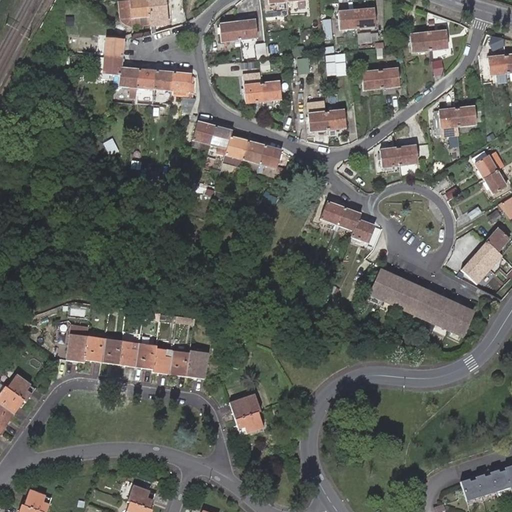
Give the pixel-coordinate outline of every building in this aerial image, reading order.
[(152,17),(150,0),(149,0),(132,2),(135,19),(152,17)] [(166,0),(150,0),(152,17),(168,15),(166,0)] [(374,10),(356,12),(358,30),(375,28),(374,10)] [(358,30),(356,12),(339,13),(341,32),(358,30)] [(331,19),(323,20),(324,42),(333,41),(331,19)] [(254,24),(237,25),(239,42),(256,41),(254,24)] [(239,42),(237,25),(219,27),(221,44),(239,42)] [(372,33),(358,34),(360,46),(373,44),(373,43),(379,42),(378,35),(372,35),(372,33)] [(447,33),(430,36),(433,53),(449,51),(447,33)] [(433,53),(430,36),(412,37),(414,55),(433,53)] [(505,52),(505,38),(491,37),(491,51),(505,52)] [(107,39),(105,55),(123,56),(124,40),(107,39)] [(253,44),(254,60),(265,58),(263,43),(253,44)] [(275,46),(267,47),(267,57),(276,56),(275,46)] [(344,54),(326,56),(328,75),(336,74),(336,76),(346,75),(344,54)] [(123,56),(105,55),(104,73),(122,74),(122,70),(123,56)] [(321,63),(321,57),(301,59),(302,74),(312,73),(311,65),(321,63)] [(509,75),(507,58),(489,60),(491,78),(509,75)] [(443,60),(434,61),(435,76),(444,74),(443,60)] [(138,71),(122,70),(122,74),(121,88),(131,89),(130,99),(136,100),(137,89),(138,71)] [(138,71),(137,89),(154,91),(156,73),(138,71)] [(398,71),(380,73),(382,90),(390,90),(400,89),(399,83),(398,71)] [(156,73),(154,91),(172,93),(174,75),(156,73)] [(382,90),(380,73),(362,75),(364,92),(382,90)] [(174,75),(172,93),(190,94),(191,76),(174,75)] [(263,86),(262,76),(244,77),(244,87),(246,105),(265,103),(263,86)] [(280,84),(263,86),(265,103),(282,101),(280,84)] [(179,110),(189,116),(194,108),(192,99),(185,99),(179,110)] [(363,106),(355,106),(357,119),(364,118),(363,106)] [(472,107),(454,109),(456,126),(474,125),(472,107)] [(456,126),(454,109),(433,112),(435,129),(439,128),(440,134),(457,132),(456,126)] [(326,114),(328,131),(346,130),(344,112),(326,114)] [(310,133),(328,131),(326,114),(308,115),(310,133)] [(194,139),(210,144),(215,127),(199,122),(194,139)] [(215,127),(210,144),(227,149),(230,137),(232,132),(215,127)] [(225,154),(242,160),(247,142),(230,137),(227,149),(225,154)] [(242,160),(258,165),(264,147),(247,142),(242,160)] [(275,169),(280,152),(264,147),(258,165),(275,169)] [(426,147),(419,148),(420,160),(427,160),(426,147)] [(415,148),(397,150),(399,168),(416,166),(415,148)] [(484,148),(471,156),(474,161),(487,153),(484,148)] [(474,161),(484,177),(498,168),(496,166),(502,162),(495,149),(489,153),(488,152),(487,153),(474,161)] [(399,168),(397,150),(388,151),(379,152),(381,169),(399,168)] [(240,167),(242,160),(225,154),(223,162),(240,167)] [(213,166),(221,168),(223,162),(215,160),(213,166)] [(498,168),(484,177),(493,192),(507,184),(498,168)] [(458,192),(456,188),(445,194),(448,199),(458,192)] [(321,212),(336,221),(346,205),(331,196),(321,212)] [(511,196),(511,197),(500,204),(509,214),(511,212),(511,196)] [(351,230),(359,217),(361,214),(346,205),(336,221),(351,230)] [(467,213),(471,219),(483,213),(478,206),(467,213)] [(496,209),(485,216),(488,222),(499,215),(496,209)] [(219,213),(212,211),(210,218),(217,220),(219,213)] [(351,230),(350,232),(366,242),(375,226),(359,217),(351,230)] [(498,227),(486,241),(498,251),(509,237),(498,227)] [(498,251),(486,241),(460,270),(477,285),(504,256),(498,251)] [(471,313),(379,272),(369,295),(460,337),(471,313)] [(28,327),(13,333),(17,337),(17,338),(31,333),(28,327)] [(87,365),(91,342),(71,339),(67,366),(87,369),(87,365)] [(108,344),(91,342),(87,365),(104,368),(108,344)] [(124,347),(108,344),(104,368),(121,370),(124,347)] [(141,349),(124,347),(121,370),(138,372),(141,349)] [(159,352),(141,349),(138,372),(155,375),(159,355),(159,352)] [(174,357),(159,355),(155,375),(155,378),(171,381),(174,357)] [(193,360),(174,357),(171,381),(189,383),(193,360)] [(211,359),(193,357),(193,360),(189,383),(207,385),(211,359)] [(20,382),(9,397),(24,408),(28,411),(39,396),(20,382)] [(6,395),(0,404),(0,411),(15,422),(24,408),(9,397),(6,395)] [(262,418),(265,417),(259,399),(232,408),(239,426),(262,418)] [(0,411),(0,433),(5,436),(15,422),(0,411)] [(268,436),(262,418),(239,426),(245,445),(268,436)] [(511,482),(509,472),(494,477),(500,494),(511,489),(511,482)] [(494,477),(480,481),(486,498),(500,494),(494,477)] [(466,486),(471,503),(486,498),(480,481),(466,486)] [(132,508),(141,511),(152,511),(158,498),(136,489),(129,507),(132,508)] [(49,511),(53,502),(33,494),(26,511),(24,511),(23,511),(22,511),(49,511)]
